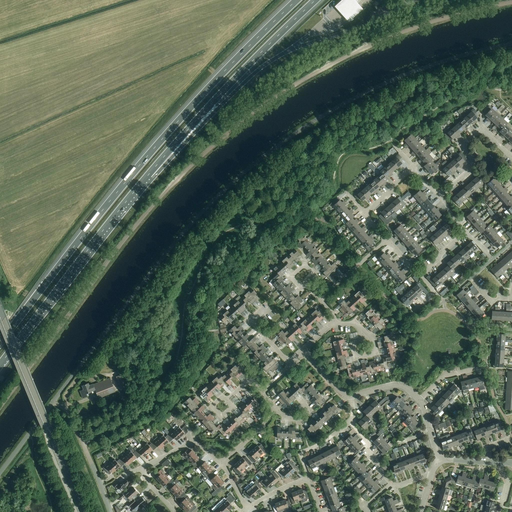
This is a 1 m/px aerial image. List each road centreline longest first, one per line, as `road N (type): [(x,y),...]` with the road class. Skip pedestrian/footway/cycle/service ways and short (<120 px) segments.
road 1 (track): [(511,5),(425,24),(274,97),(139,219),(0,409)]
road 2 (motorway): [(297,0),(132,174),(0,343)]
road 3 (motorway): [(147,176),(316,0)]
road 4 (motorway): [(0,364),(147,176)]
road 5 (tertiary): [(81,511),(0,310)]
road 6 (motorway): [(147,176),(293,48)]
road 7 (residential): [(439,196),(473,165),(463,146),(478,130),(511,157)]
